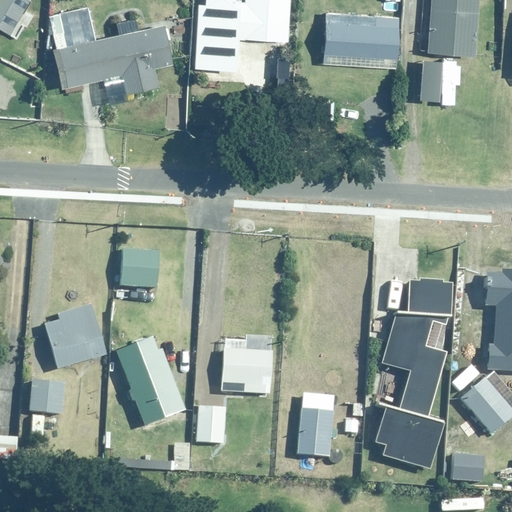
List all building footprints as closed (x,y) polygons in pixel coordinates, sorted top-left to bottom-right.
[(25,0),(0,0),(0,29),(12,36),(30,3),(25,0)] [(197,4),(193,70),(238,73),(239,40),(288,43),(290,0),(246,0),(247,3),(242,3),(242,0),(205,0),(206,5),(197,4)] [(479,0),(431,0),(427,54),(475,57),(479,0)] [(57,49),(53,50),(62,89),(121,76),(126,95),(159,88),(155,69),(175,65),(166,25),(139,31),(136,18),(117,23),(119,36),(95,41),(88,8),(50,16),(57,49)] [(399,17),(326,13),(322,64),(395,69),(399,17)] [(438,99),(440,58),(418,57),(416,98),(438,99)] [(158,251),(121,249),(119,285),(156,287),(158,251)] [(488,342),(487,370),(511,370),(511,269),(503,269),(503,272),(487,272),(486,305),(495,306),(493,343),(488,342)] [(386,445),(383,455),(431,470),(445,422),(429,417),(449,350),(428,343),(435,323),(446,326),(449,317),(451,284),(442,284),(442,281),(421,280),(421,282),(411,281),(410,313),(397,313),(382,362),(410,370),(399,407),(387,404),(376,442),(386,445)] [(46,323),(58,367),(106,353),(92,303),(58,312),(60,319),(46,323)] [(224,347),(221,391),(269,394),(273,337),(248,335),(247,348),(224,347)] [(136,400),(145,424),(185,409),(162,349),(158,351),(152,337),(117,350),(131,388),(129,391),(133,400),(136,400)] [(511,399),(491,373),(460,397),(490,435),(511,416),(511,399)] [(62,382),(32,380),(29,409),(60,412),(62,382)] [(302,392),(297,453),(329,455),(334,394),(302,392)] [(224,406),(198,404),(196,441),(223,442),(224,406)] [(18,436),(0,435),(0,458),(17,459),(18,436)] [(174,443),(174,469),(189,469),(189,443),(174,443)] [(484,456),(451,454),(449,479),(482,482),(484,456)]
